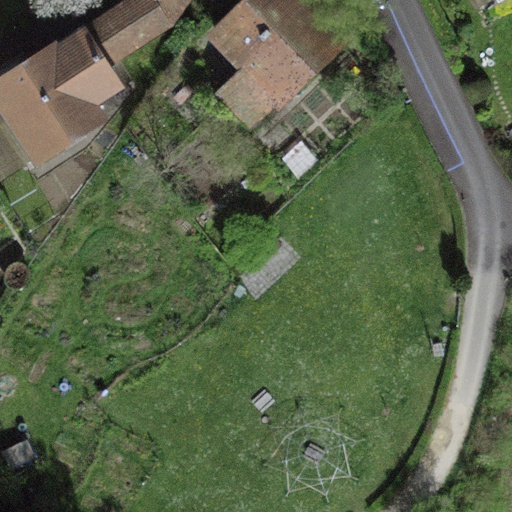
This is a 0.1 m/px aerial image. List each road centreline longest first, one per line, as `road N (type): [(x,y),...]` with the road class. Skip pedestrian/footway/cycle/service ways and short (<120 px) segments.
road 1 (residential): [(497,289),(479,178),(389,0)]
road 2 (track): [(391,511),(443,460),(477,395),(497,289)]
